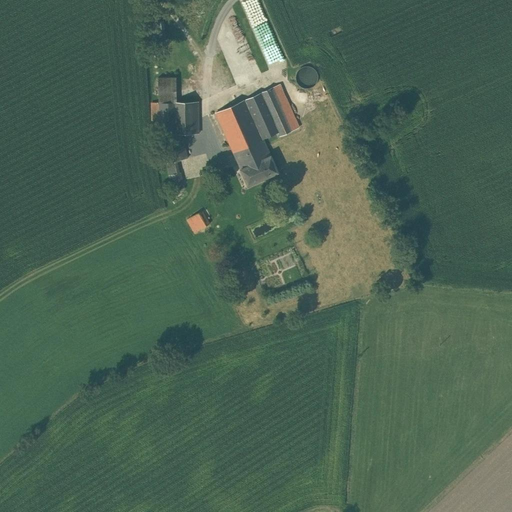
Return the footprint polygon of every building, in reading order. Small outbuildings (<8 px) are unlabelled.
[(162,19),(153,20),(155,42),(164,41),(162,19)] [(317,80),(318,75),(317,70),(314,66),(310,64),(305,63),(300,64),(296,67),(293,71),(292,76),(294,81),(296,85),(301,87),(305,88),(310,87),(314,84),(317,80)] [(175,77),(158,77),(159,102),(175,102),(175,77)] [(279,86),(275,88),(293,131),(298,129),(279,86)] [(293,131),(275,88),(263,94),(275,123),(281,136),(293,131)] [(263,94),(246,101),(259,130),(275,123),(263,94)] [(259,130),(246,101),(217,113),(244,177),(273,165),(264,142),(259,130)] [(175,102),(159,102),(159,134),(181,134),(199,133),(199,102),(175,102)] [(181,134),(159,134),(166,163),(186,158),(181,134)] [(273,165),(244,177),(248,186),(278,174),(273,165)] [(180,172),(168,174),(171,189),(183,187),(180,172)] [(201,211),(188,218),(195,232),(209,225),(201,211)]
